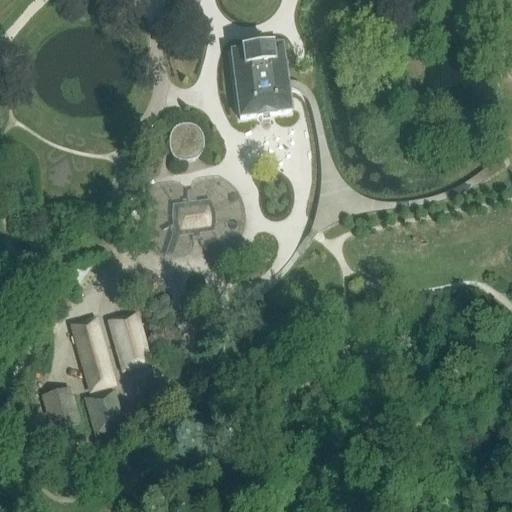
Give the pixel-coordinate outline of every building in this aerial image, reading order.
[(304,90),(295,85),(286,84),(281,49),(230,55),(239,122),(290,115),(287,92),(293,92),(300,95),(305,101),(306,102),(309,110),(314,130),(318,152),(320,174),(319,195),(315,217),(311,228),(310,231),(308,237),(306,243),(300,257),(311,243),(313,240),(319,236),(331,228),(351,219),(372,215),(394,212),(415,209),(436,205),(457,198),(476,188),(495,176),(504,170),(501,159),(481,174),(464,186),(445,196),(425,202),(393,206),(372,204),(353,195),(338,179),(329,160),(323,139),(319,118),(311,98),(304,90)] [(201,136),(199,133),(198,132),(196,130),(194,129),(192,128),(189,127),(187,127),(184,127),(182,127),(180,128),(177,128),(175,130),(174,131),(172,133),(171,135),(169,138),(169,141),(168,143),(168,146),(168,149),(168,151),(169,154),(170,157),(172,159),(174,160),(175,162),(178,163),(180,164),(182,165),(185,165),(187,165),(189,164),(192,164),(194,163),(196,162),(198,160),(199,158),(201,156),(202,154),(202,151),(203,148),(203,146),(203,143),(203,141),(202,138),(201,136)] [(210,218),(207,207),(176,211),(176,224),(179,234),(210,229),(210,218)] [(133,322),(112,328),(125,374),(146,368),(133,322)] [(94,327),(74,333),(92,395),(112,389),(94,327)] [(81,427),(70,391),(40,399),(50,436),(81,427)] [(124,427),(114,392),(82,401),(94,441),(124,427)]
